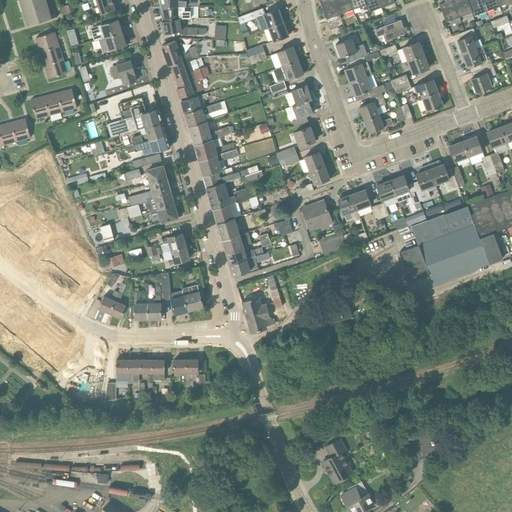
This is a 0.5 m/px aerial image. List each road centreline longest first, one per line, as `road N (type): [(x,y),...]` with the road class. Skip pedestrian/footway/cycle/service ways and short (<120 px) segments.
road 1 (residential): [(229,339),(235,311),(138,0)]
road 2 (residential): [(465,116),(354,151),(304,0)]
road 3 (residential): [(229,339),(108,335),(41,299),(0,263)]
road 4 (residential): [(306,511),(246,354),(229,339)]
road 5 (residential): [(465,116),(419,1)]
